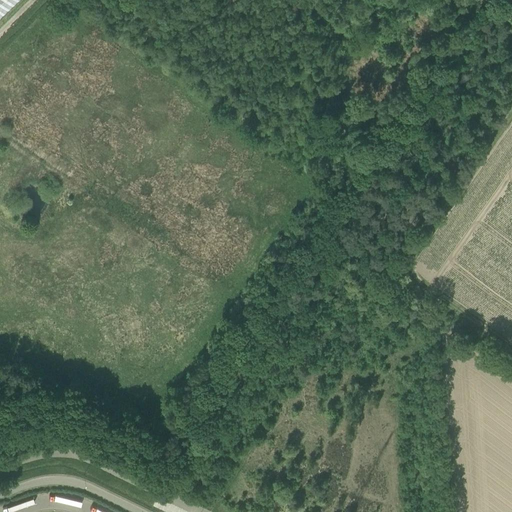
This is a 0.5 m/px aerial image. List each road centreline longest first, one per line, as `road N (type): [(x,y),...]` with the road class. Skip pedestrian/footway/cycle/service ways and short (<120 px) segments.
road 1 (track): [(511,338),(419,282),(412,251),(511,110)]
road 2 (unclassified): [(197,511),(87,458),(61,452),(0,466)]
